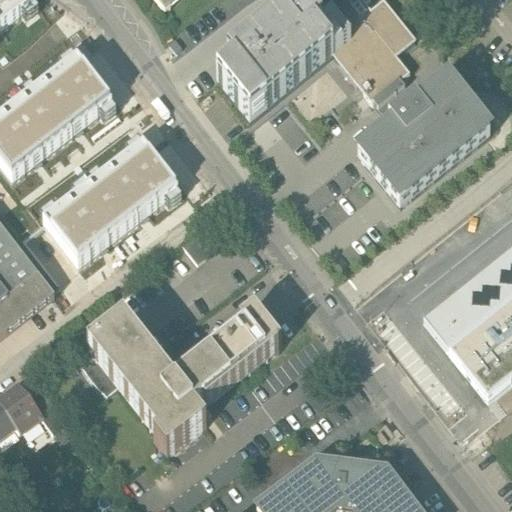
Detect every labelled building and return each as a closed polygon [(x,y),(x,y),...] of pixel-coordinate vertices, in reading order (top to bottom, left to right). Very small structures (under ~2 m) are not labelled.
[(26,0),(0,0),(0,36),(34,11),(26,0)] [(152,0),(164,14),(182,0),(152,0)] [(383,7),(370,17),(356,0),(341,0),(323,15),(329,24),(320,31),(308,16),(287,34),(280,25),(227,65),(233,72),(216,86),(249,128),(332,61),(372,110),(373,109),(378,115),(404,93),(400,88),(409,80),(395,63),(415,48),(383,7)] [(111,111),(77,66),(0,125),(0,172),(11,188),(111,111)] [(489,141),(447,88),(418,112),(404,93),(378,115),(392,133),(357,161),(399,213),(489,141)] [(177,197),(142,152),(43,228),(77,273),(177,197)] [(0,231),(0,309),(37,281),(0,231)] [(208,260),(194,243),(185,250),(198,267),(208,260)] [(488,407),(511,387),(511,254),(423,326),(488,407)] [(37,281),(0,309),(0,342),(54,301),(37,281)] [(169,382),(126,326),(88,355),(90,357),(79,366),(84,375),(89,382),(96,391),(108,403),(119,394),(157,444),(155,445),(168,463),(208,432),(197,418),(201,414),(206,411),(208,413),(284,354),(256,319),(241,330),(243,333),(184,379),(180,373),(174,378),(169,382)] [(18,391),(0,404),(0,414),(15,436),(20,442),(42,425),(43,424),(32,410),(18,391)] [(67,431),(44,401),(32,410),(43,424),(42,425),(53,441),(67,431)] [(0,414),(0,446),(15,436),(0,414)] [(317,474),(267,511),(404,511),(384,484),(317,474)]
